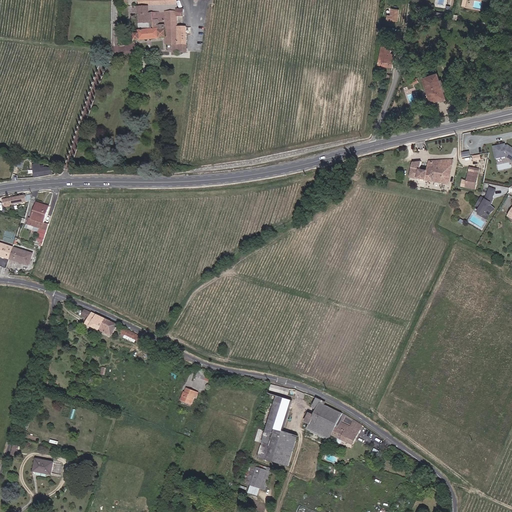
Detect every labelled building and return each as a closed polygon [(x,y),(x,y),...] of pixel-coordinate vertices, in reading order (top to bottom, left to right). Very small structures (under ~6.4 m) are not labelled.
[(128,0),(120,0),(121,9),(129,9),(128,0)] [(179,45),(179,53),(187,53),(187,28),(182,28),(182,26),(179,26),(179,29),(177,29),(177,17),(183,17),(183,10),(176,10),(176,0),(139,0),(141,33),(137,33),(137,41),(166,38),(166,45),(175,45),(179,45)] [(386,2),(384,9),(381,9),(380,13),(391,15),(393,3),(386,2)] [(378,66),(391,68),(393,55),(393,54),(390,53),(390,50),(387,50),(380,49),(378,66)] [(424,77),(432,104),(448,99),(439,71),(424,77)] [(511,159),(511,146),(507,143),(494,145),(496,158),(508,157),(511,159)] [(422,163),(414,163),(409,178),(448,186),(454,161),(429,162),(427,171),(421,170),(422,163)] [(43,177),(50,176),(50,171),(43,169),(31,171),(33,179),(37,178),(43,177)] [(474,190),(479,171),(470,170),(466,189),(474,190)] [(486,197),(481,196),(478,206),(480,207),(478,213),(486,215),(487,211),(494,212),(495,207),(492,206),(497,189),(489,187),(486,197)] [(26,195),(17,196),(10,198),(12,205),(19,204),(27,202),(31,201),(29,195),(26,196),(26,195)] [(28,219),(27,222),(26,225),(39,229),(38,233),(40,234),(39,238),(44,239),(48,226),(49,224),(44,223),(49,207),(37,204),(32,220),(28,219)] [(0,262),(7,264),(11,253),(0,250),(0,262)] [(30,258),(11,253),(7,264),(27,269),(30,258)] [(105,318),(93,312),(87,324),(99,330),(105,318)] [(118,324),(105,318),(99,330),(100,330),(112,336),(118,324)] [(205,380),(207,375),(200,371),(197,377),(205,380)] [(286,394),(288,389),(270,384),(269,389),(286,394)] [(196,392),(190,390),(188,396),(183,395),(180,403),(191,406),(193,397),(194,398),(196,392)] [(274,403),(290,408),(292,400),(276,395),(274,403)] [(317,410),(321,401),(321,400),(316,398),(312,407),(317,410)] [(334,435),(344,414),(321,401),(317,410),(314,415),(316,416),(312,425),(307,435),(316,441),(319,436),(330,442),(334,435)] [(284,455),(290,434),(284,431),(290,408),(274,403),(270,402),(268,408),(272,409),(266,430),(263,429),(266,415),(263,414),(255,442),(262,443),(258,458),(284,464),(286,456),(284,455)] [(316,416),(314,415),(309,413),(305,422),(310,424),(312,425),(316,416)] [(362,424),(344,414),(334,435),(352,444),(362,424)] [(297,436),(290,434),(284,455),(286,456),(284,464),(289,466),(297,436)] [(297,436),(289,466),(291,466),(291,464),(300,436),(297,436)] [(319,436),(316,441),(327,447),(330,442),(319,436)] [(33,467),(36,468),(46,471),(51,472),(54,459),(36,455),(33,467)] [(274,474),(253,466),(246,483),(267,491),(270,482),(273,476),(274,474)] [(273,476),(270,482),(278,484),(280,478),(273,476)] [(464,489),(470,491),(473,480),(467,478),(463,489),(464,489)]
